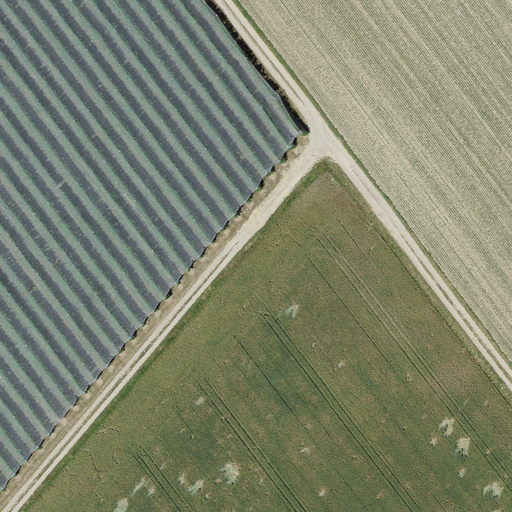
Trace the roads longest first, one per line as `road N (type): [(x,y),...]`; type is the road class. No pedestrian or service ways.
road 1 (track): [(321,132),(2,511)]
road 2 (track): [(221,0),(511,378)]
